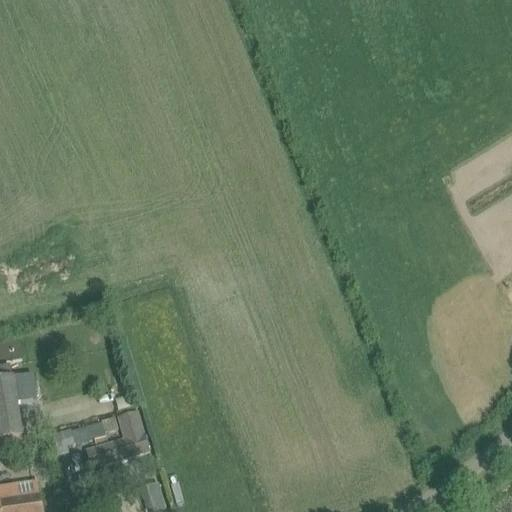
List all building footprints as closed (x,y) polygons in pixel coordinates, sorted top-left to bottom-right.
[(12,378),(0,380),(0,440),(8,439),(27,436),(20,401),(46,397),(41,373),(16,378),(12,378)] [(130,381),(109,386),(117,416),(138,410),(130,381)] [(124,442),(90,451),(86,453),(90,468),(89,468),(90,471),(150,454),(145,436),(144,436),(137,414),(117,420),(124,442)] [(76,447),(72,435),(71,431),(51,437),(57,459),(70,455),(68,450),(76,447)] [(42,511),(38,482),(15,485),(0,487),(0,511),(42,511)] [(167,511),(161,487),(148,490),(154,511),(167,511)]
